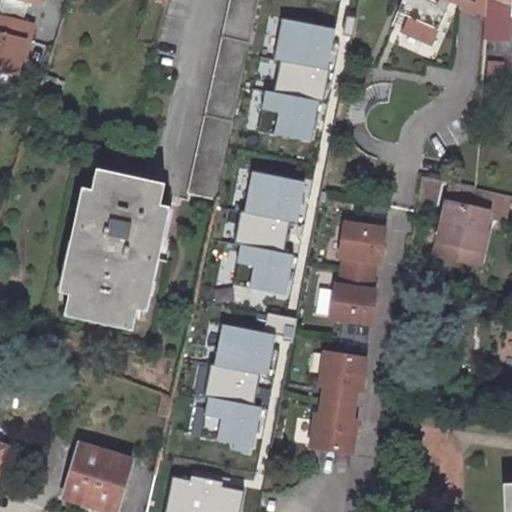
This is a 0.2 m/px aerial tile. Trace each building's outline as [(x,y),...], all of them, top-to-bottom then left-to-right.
[(0,0),(0,19),(18,24),(23,7),(35,10),(37,0),(0,0)] [(257,0),(228,0),(185,189),(214,197),(257,0)] [(396,0),(393,6),(404,11),(398,24),(424,37),(430,0),(396,0)] [(430,0),(424,37),(428,39),(445,0),(461,0),(485,10),(485,0),(430,0)] [(483,39),(498,40),(498,0),(485,0),(485,10),(483,39)] [(330,21),(272,12),(266,57),(324,66),(330,21)] [(29,27),(18,24),(0,19),(0,76),(10,79),(20,44),(24,45),(29,27)] [(39,80),(32,102),(31,105),(42,107),(49,84),(39,80)] [(321,95),(255,83),(247,129),(312,141),(321,95)] [(304,169),(238,157),(230,204),(296,215),(304,169)] [(159,181),(92,168),(87,190),(81,189),(58,292),(64,293),(60,313),(127,328),(132,307),(139,309),(161,205),(155,204),(159,181)] [(482,230),(486,212),(503,216),(507,195),(472,187),(449,182),(437,237),(482,249),(486,231),(482,230)] [(383,227),(342,221),(337,254),(342,255),(339,270),(370,275),(373,259),(377,260),(383,227)] [(292,248),(227,236),(218,282),(284,294),(292,248)] [(482,249),(437,237),(434,250),(479,261),(482,249)] [(370,275),(339,270),(337,283),(332,283),(327,316),(368,322),(373,289),(368,288),(370,275)] [(273,326),(207,315),(199,361),(265,373),(273,326)] [(363,356),(322,350),(317,383),(322,384),(319,399),(350,403),(352,388),(358,389),(363,356)] [(259,398),(193,386),(185,433),(251,444),(259,398)] [(350,403),(319,399),(317,413),(312,412),(307,444),(348,451),(353,418),(348,417),(350,403)] [(129,458),(78,442),(62,495),(114,511),(129,458)] [(243,511),(249,486),(170,470),(162,511),(243,511)] [(511,511),(511,477),(501,478),(501,511),(511,511)]
